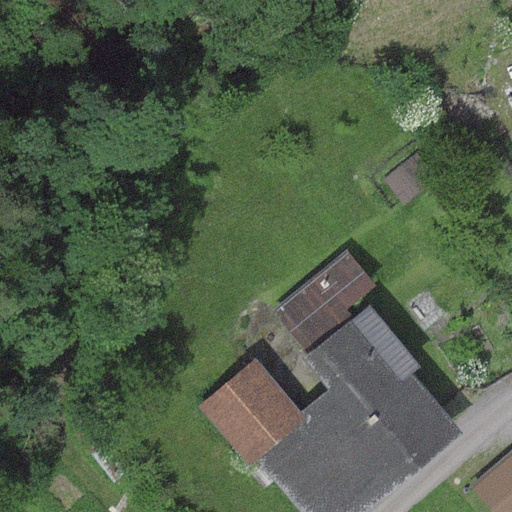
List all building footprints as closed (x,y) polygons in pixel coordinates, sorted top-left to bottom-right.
[(375,285),(348,251),(273,311),(300,345),(353,303),(375,285)] [(306,353),(358,308),(353,303),(300,345),(306,353)] [(366,303),(358,308),(412,372),(419,366),(366,303)] [(306,353),(298,359),(326,391),(299,414),(303,418),(258,456),(305,511),(368,511),(463,432),(412,372),(358,308),(306,353)] [(255,360),(198,407),(247,465),(258,456),(303,418),(299,414),(255,360)] [(511,511),(511,451),(470,487),(491,511),(511,511)]
